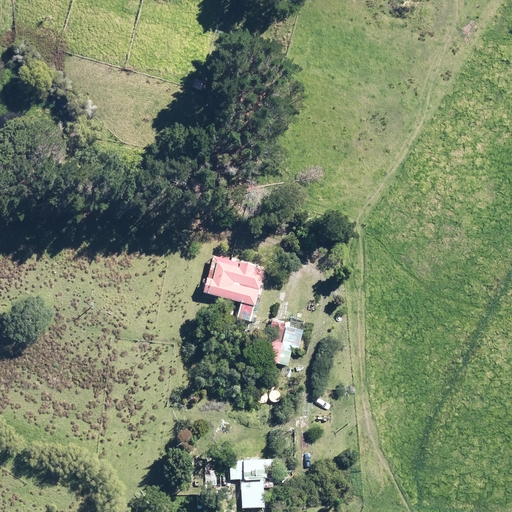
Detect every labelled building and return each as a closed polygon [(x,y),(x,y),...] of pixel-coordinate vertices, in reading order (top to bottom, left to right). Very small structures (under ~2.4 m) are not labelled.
[(251,315),(262,270),(211,257),(202,296),(238,305),(235,320),(254,324),(256,316),(251,315)] [(268,318),(263,341),(272,343),(268,364),(282,366),(284,358),(287,358),(287,354),(291,354),(292,349),(298,350),(302,330),(286,327),(287,322),(268,318)] [(310,453),(311,416),(298,416),(297,453),(310,453)] [(264,475),(292,474),(291,456),(264,457),(264,475)] [(262,509),(260,458),(227,460),(228,480),(239,480),(240,510),(262,509)]
